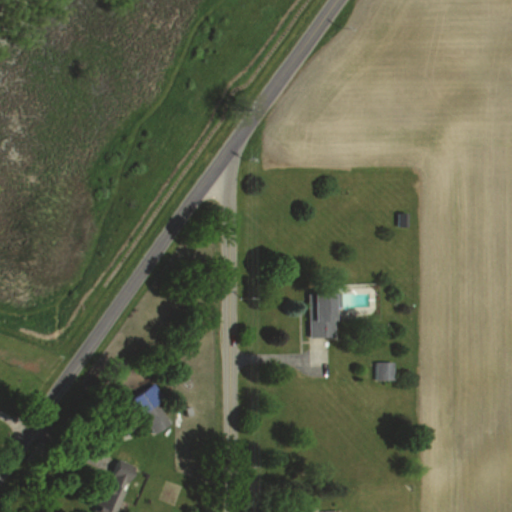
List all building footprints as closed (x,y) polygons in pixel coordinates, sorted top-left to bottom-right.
[(403,214),(395,213),(393,224),(402,225),(403,214)] [(303,291),(303,336),(326,336),(326,291),(303,291)] [(389,361),(370,361),(370,378),(389,379),(389,361)] [(136,410),(150,433),(166,423),(152,400),(136,410)] [(88,511),(110,511),(126,463),(106,457),(88,511)]
